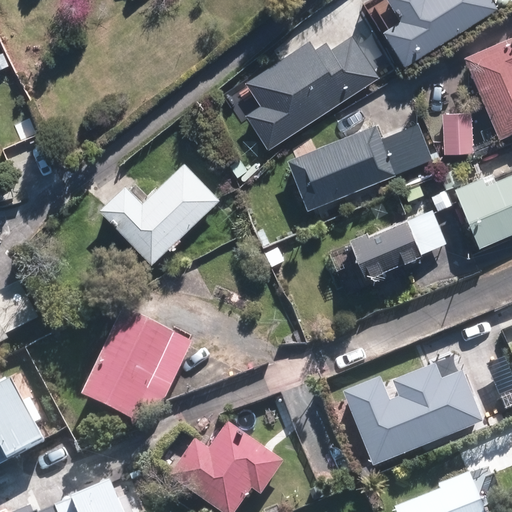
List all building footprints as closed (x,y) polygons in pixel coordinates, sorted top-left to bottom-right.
[(403,59),(496,4),(493,0),(388,0),(398,15),(383,25),(403,59)] [(511,32),(463,52),(496,132),(511,125),(511,32)] [(279,146),(376,79),(349,41),(322,60),(311,44),(253,84),(268,105),(256,114),(279,146)] [(470,108),(442,109),(444,150),(472,149),(470,108)] [(375,121),(286,155),(305,204),(432,156),(417,117),(379,131),(375,121)] [(124,178),(97,203),(148,258),(217,194),(183,158),(142,197),(124,178)] [(453,182),(477,242),(511,228),(511,166),(484,178),(481,171),(453,182)] [(429,204),(347,235),(361,271),(443,240),(429,204)] [(0,340),(7,337),(4,332),(36,314),(17,279),(0,288),(0,340)] [(191,341),(121,306),(78,392),(148,427),(191,341)] [(382,375),(346,390),(374,462),(482,420),(463,370),(443,378),(436,361),(393,378),(400,394),(391,397),(382,375)] [(11,374),(0,380),(0,449),(5,459),(45,438),(11,374)] [(193,438),(168,474),(222,511),(232,511),(251,487),(261,495),(285,462),(225,420),(206,447),(193,438)] [(392,506),(394,511),(484,511),(468,470),(435,483),(437,487),(392,506)] [(120,511),(110,488),(53,511),(120,511)]
